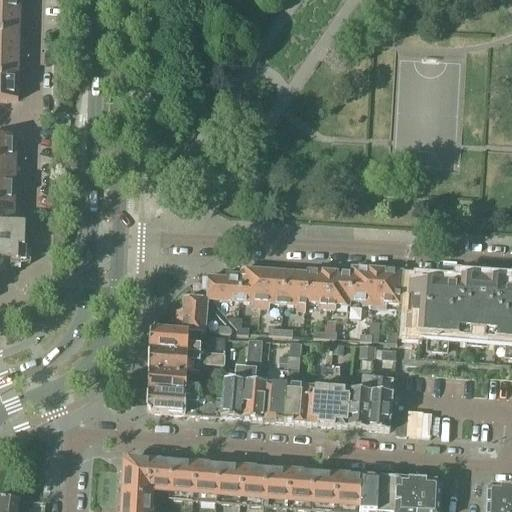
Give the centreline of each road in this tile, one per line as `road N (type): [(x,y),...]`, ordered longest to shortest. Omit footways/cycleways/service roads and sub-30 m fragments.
road 1 (residential): [(68,436),(464,465)]
road 2 (residential): [(511,262),(406,250),(121,240)]
road 3 (tertiary): [(121,240),(127,0)]
road 4 (tertiary): [(98,0),(93,239)]
road 5 (tertiary): [(52,394),(78,378),(107,337),(121,240)]
road 6 (tertiary): [(93,239),(83,323),(40,368)]
